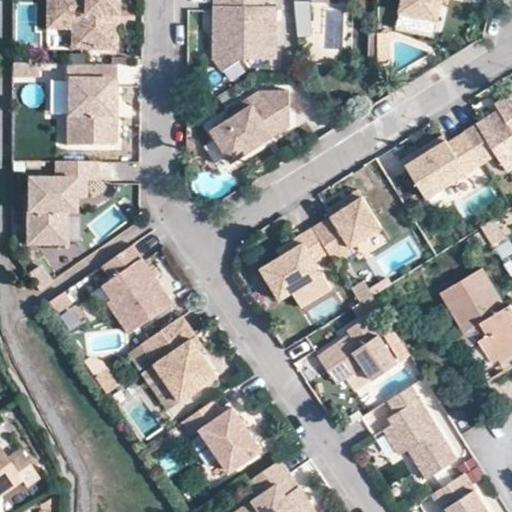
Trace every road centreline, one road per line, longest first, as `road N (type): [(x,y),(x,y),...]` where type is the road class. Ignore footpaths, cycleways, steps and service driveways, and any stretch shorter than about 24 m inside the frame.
road 1 (residential): [(195,244),(511,49)]
road 2 (residential): [(195,244),(369,511)]
road 3 (residential): [(165,0),(166,199),(195,244)]
